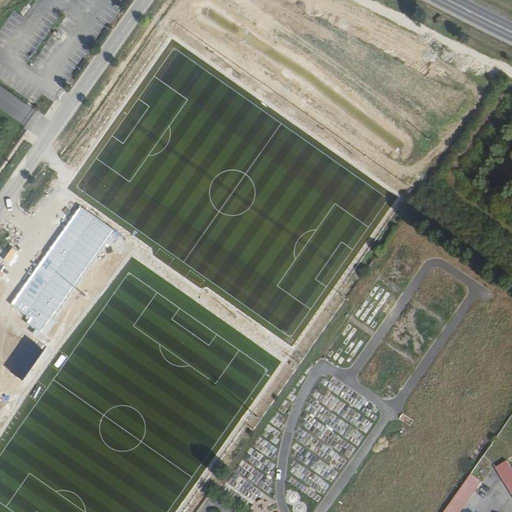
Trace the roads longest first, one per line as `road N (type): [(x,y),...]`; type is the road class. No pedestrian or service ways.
road 1 (residential): [(145,0),(0,206)]
road 2 (track): [(363,0),(511,75)]
